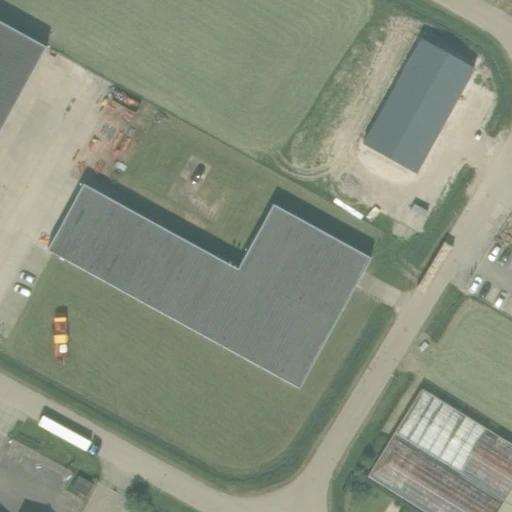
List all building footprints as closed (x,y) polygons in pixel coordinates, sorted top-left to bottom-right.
[(69,0),(94,14),(102,0),(69,0)] [(201,17),(169,0),(141,0),(129,23),(181,52),(201,17)] [(209,0),(169,0),(201,17),(209,0)] [(383,26),(335,0),(328,0),(311,32),(363,61),(383,26)] [(0,21),(0,129),(45,47),(0,21)] [(181,52),(129,23),(109,58),(162,87),(181,52)] [(363,61),(311,32),(291,67),(344,96),(363,61)] [(422,38),(363,143),(415,172),(474,68),(422,38)] [(344,96),(291,67),(272,102),(324,131),(344,96)] [(324,131),(272,102),(252,136),(305,165),(324,131)] [(196,192),(212,164),(196,155),(180,183),(196,192)] [(272,204),(236,268),(82,184),(46,250),(298,388),(370,258),(272,204)] [(511,511),(511,445),(421,389),(366,476),(423,511),(511,511)] [(70,488),(86,496),(92,484),(77,475),(70,488)]
